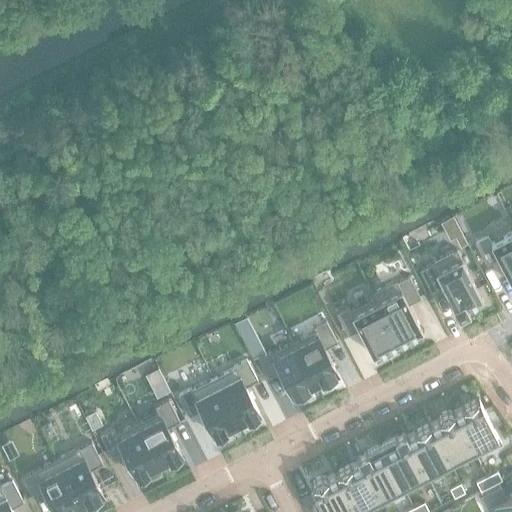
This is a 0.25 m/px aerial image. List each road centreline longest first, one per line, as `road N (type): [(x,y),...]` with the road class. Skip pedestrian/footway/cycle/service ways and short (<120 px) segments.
road 1 (residential): [(511,391),(479,345),(261,458)]
road 2 (track): [(0,118),(227,0)]
